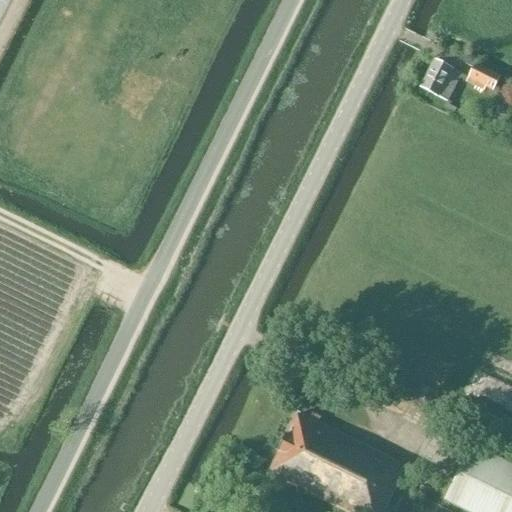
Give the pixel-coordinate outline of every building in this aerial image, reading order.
[(466,83),(465,84),(484,93),(486,88),(492,92),(500,77),(479,67),(480,64),(466,57),(462,64),(473,69),(468,79),(462,75),(460,80),(466,83)] [(420,89),(439,99),(440,99),(449,103),(460,80),(462,76),(453,72),(454,71),(434,60),(420,89)] [(321,420),(313,415),(310,422),(318,426),(321,420)] [(318,426),(310,422),(298,416),(268,477),(341,511),(384,511),(406,468),(318,426)] [(511,511),(511,466),(472,447),(445,501),(466,511),(511,511)]
